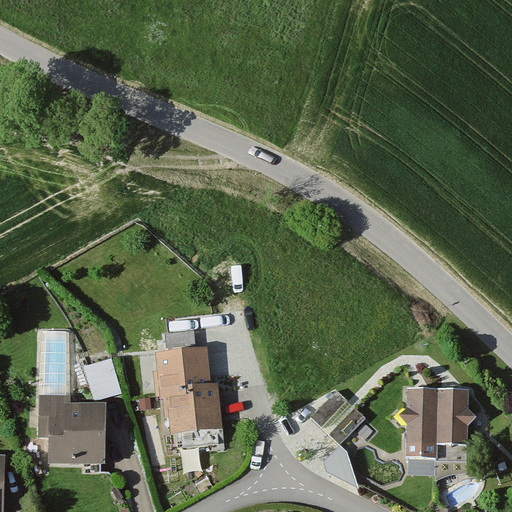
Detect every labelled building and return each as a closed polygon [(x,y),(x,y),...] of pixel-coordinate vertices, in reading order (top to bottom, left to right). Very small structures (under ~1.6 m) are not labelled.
[(208,391),(206,354),(153,357),(156,406),(165,406),(166,441),(222,438),(219,390),(208,391)] [(114,355),(84,362),(93,398),(123,391),(114,355)] [(467,450),(469,395),(406,394),(404,462),(436,463),(436,449),(467,450)] [(353,416),(336,397),(309,423),(326,441),(353,416)] [(68,412),(68,405),(37,403),(36,437),(48,438),(47,466),(103,468),(105,414),(68,412)]
